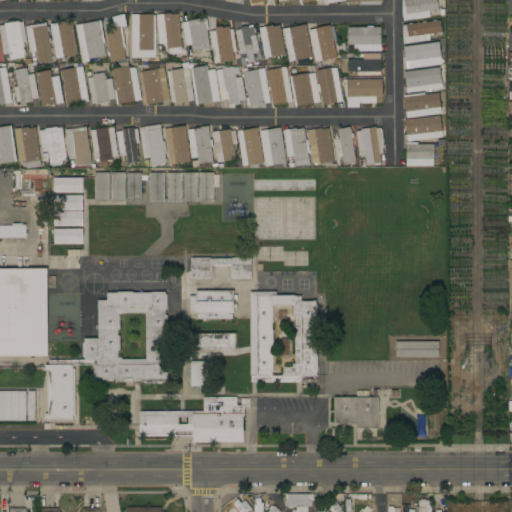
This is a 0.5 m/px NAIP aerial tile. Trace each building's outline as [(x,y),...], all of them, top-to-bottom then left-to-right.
[(436,0),(438,10),(429,11),(429,17),(402,21),(401,14),(401,0),(436,0)] [(181,47),(165,49),(164,44),(158,44),(155,15),(170,13),(170,15),(177,14),(181,47)] [(125,26),(120,26),(124,47),(122,47),(125,59),(127,58),(127,63),(118,63),(117,60),(110,62),(109,56),(107,56),(106,52),(108,52),(104,28),(113,27),(112,17),(123,14),(125,26)] [(155,57),(146,57),(146,62),(140,62),(140,57),(130,57),(130,14),(153,14),(153,15),(155,15),(155,57)] [(181,23),(187,22),(187,21),(204,18),(204,19),(206,19),(207,29),(206,30),(208,48),(209,50),(201,51),(201,49),(192,51),(191,45),(185,46),(181,23)] [(439,20),(441,32),(433,33),(434,39),(403,44),(402,38),(401,25),(439,20)] [(26,42),(22,42),(23,47),(22,47),(22,50),(23,49),(24,54),(23,54),(23,57),(10,59),(9,53),(2,54),(0,40),(0,25),(4,25),(4,24),(18,21),(18,22),(22,22),(26,42)] [(77,54),(62,57),(61,51),(54,52),(49,24),(64,21),(64,23),(71,21),(77,54)] [(99,21),(103,42),(102,42),(105,55),(88,58),(88,57),(80,58),(75,25),(99,21)] [(52,60),(37,63),(35,51),(29,53),(24,27),(45,23),(52,60)] [(232,54),(226,55),(226,59),(219,60),(216,41),(211,42),(209,29),(214,28),(214,25),(221,23),(222,26),(227,25),(232,54)] [(285,53),(283,54),(284,58),(283,59),(270,62),(271,63),(265,64),(258,27),(279,23),(285,53)] [(337,49),(335,50),(336,57),(339,56),(341,63),(334,65),(332,58),(320,60),(321,63),(315,64),(308,29),(332,23),(337,49)] [(234,30),(240,29),(240,28),(247,26),(252,25),(253,29),(254,29),(255,33),(254,34),(254,35),(255,35),(258,53),(260,52),(261,60),(254,62),(254,61),(247,63),(246,61),(245,61),(244,58),(246,58),(245,53),(239,54),(234,30)] [(311,57),(292,60),(293,65),(289,65),(289,62),(288,62),(282,29),(305,25),(311,57)] [(353,51),(353,45),(347,45),(347,27),(365,27),(365,25),(372,25),(372,27),(380,27),(380,51),(353,51)] [(445,34),(446,44),(469,43),(469,33),(445,34)] [(406,70),(405,63),(404,63),(403,55),(404,55),(403,50),(410,49),(410,50),(420,48),(420,47),(432,46),(433,51),(439,51),(440,58),(433,59),(433,62),(436,61),(436,65),(433,65),(433,66),(406,70)] [(356,75),(356,72),(347,72),(347,59),(362,59),(362,53),(379,53),(379,59),(380,59),(380,71),(380,75),(356,75)] [(159,69),(159,65),(163,64),(169,100),(146,104),(140,72),(159,69)] [(88,102),(66,105),(60,70),(82,66),(88,102)] [(140,100),(116,104),(114,90),(115,90),(111,69),(128,66),(128,68),(133,67),(135,68),(140,100)] [(219,101),(195,105),(191,83),(193,83),(191,68),(206,66),(207,70),(214,69),(219,101)] [(0,67),(5,67),(11,102),(0,104),(0,67)] [(245,100),(239,101),(240,104),(229,106),(227,92),(225,92),(222,77),(226,76),(224,68),(230,67),(233,67),(238,67),(239,74),(234,75),(235,78),(241,77),(245,100)] [(315,71),(336,67),(343,102),(322,106),(315,71)] [(439,67),(441,85),(442,85),(442,88),(406,93),(403,72),(439,67)] [(38,98),(31,99),(32,101),(20,103),(20,101),(16,102),(13,87),(17,86),(14,70),(26,68),(27,75),(33,74),(38,98)] [(193,100),(187,101),(187,102),(175,104),(175,102),(170,103),(166,71),(188,68),(193,100)] [(292,100),(287,101),(287,104),(287,105),(281,106),(281,105),(275,106),(270,77),(269,77),(268,75),(269,75),(269,73),(274,72),(274,70),(281,68),(282,72),(283,72),(283,76),(282,76),(284,82),(289,81),(292,100)] [(270,102),(263,104),(264,104),(249,107),(249,105),(246,105),(245,98),(247,97),(243,72),(257,69),(259,80),(265,79),(270,102)] [(447,110),(469,109),(469,96),(470,96),(470,69),(446,70),(447,110)] [(49,70),(50,77),(58,76),(63,103),(48,105),(48,104),(41,105),(35,73),(49,70)] [(86,78),(92,77),(91,75),(103,73),(105,80),(111,79),(114,99),(108,100),(109,102),(96,104),(96,103),(91,104),(86,78)] [(319,102),(294,107),(289,76),(307,73),(308,74),(314,73),(319,102)] [(382,79),(382,96),(381,96),(381,103),(358,103),(358,108),(346,108),(346,97),(344,97),(344,80),(382,79)] [(424,93),(424,95),(438,93),(440,106),(443,106),(445,114),(440,115),(440,114),(406,119),(403,95),(424,93)] [(439,116),(442,138),(406,142),(404,120),(439,116)] [(160,124),(162,142),(164,141),(166,154),(164,154),(166,164),(151,167),(149,157),(142,158),(138,127),(160,124)] [(13,147),(12,147),(14,162),(0,163),(0,127),(10,126),(13,147)] [(189,161),(174,163),(174,167),(170,167),(170,164),(169,164),(164,129),(184,126),(189,161)] [(198,164),(197,157),(191,158),(187,130),(200,128),(200,127),(207,126),(210,140),(212,147),(210,147),(212,162),(198,164)] [(40,167),(26,169),(25,161),(18,162),(13,129),(27,127),(28,128),(35,127),(40,167)] [(66,158),(64,158),(64,160),(61,161),(62,163),(61,163),(62,167),(50,168),(50,165),(49,165),(47,151),(41,152),(38,131),(44,130),(44,129),(56,127),(56,128),(61,127),(66,158)] [(91,164),(69,167),(69,162),(75,161),(75,159),(68,159),(64,130),(85,127),(91,164)] [(114,148),(110,149),(112,160),(100,162),(99,159),(96,159),(97,161),(93,162),(89,131),(95,130),(95,129),(107,127),(107,130),(111,129),(114,148)] [(350,133),(352,133),(353,138),(351,138),(355,163),(342,165),(341,156),(335,157),(332,139),(338,138),(337,129),(349,127),(350,133)] [(354,131),(360,131),(360,129),(375,127),(375,128),(379,128),(381,142),(380,143),(382,154),(379,154),(380,163),(380,164),(374,165),(373,163),(366,165),(364,155),(358,156),(354,131)] [(121,131),(121,129),(133,128),(133,129),(137,129),(139,143),(136,143),(136,144),(137,149),(136,149),(138,162),(126,164),(125,155),(122,156),(123,164),(119,165),(115,132),(121,131)] [(286,163),(265,167),(265,168),(242,168),(236,131),(257,128),(262,162),(264,162),(259,131),(280,128),(286,163)] [(282,130),(296,128),(296,129),(303,128),(305,140),(307,140),(309,153),(307,153),(309,164),(295,166),(294,166),(288,167),(282,130)] [(333,161),(312,164),(306,130),(321,128),(321,129),(328,128),(333,161)] [(236,143),(232,144),(235,159),(223,161),(221,152),(215,153),(213,141),(219,140),(217,131),(230,129),(230,131),(234,131),(236,143)] [(446,130),(446,140),(471,140),(471,129),(446,130)] [(405,166),(405,143),(417,143),(417,144),(433,144),(433,159),(433,166),(405,166)] [(28,179),(28,186),(22,186),(22,179),(22,170),(46,170),(46,179),(28,179)] [(108,172),(109,202),(94,202),(94,173),(108,172)] [(124,172),(125,202),(110,202),(110,172),(124,172)] [(148,172),(163,172),(164,202),(149,202),(148,172)] [(166,201),(166,172),(181,172),(182,201),(166,201)] [(182,172),(197,172),(197,201),(183,201),(182,172)] [(198,172),(213,172),(214,200),(199,200),(198,172)] [(140,173),(141,201),(126,201),(126,173),(140,173)] [(53,193),(53,178),(82,178),(82,193),(53,193)] [(447,204),(469,204),(469,183),(447,183),(447,204)] [(53,210),(53,195),(82,196),(82,210),(53,210)] [(53,226),(53,211),(82,211),(82,226),(53,226)] [(0,238),(0,225),(9,225),(9,226),(25,226),(25,238),(0,238)] [(82,244),(53,244),(53,229),(82,229),(82,244)] [(250,279),(231,279),(231,265),(210,265),(210,279),(190,279),(190,258),(210,258),(210,259),(230,259),(230,258),(250,258),(250,279)] [(0,356),(0,269),(46,270),(45,356),(0,356)] [(206,319),(206,321),(202,321),(202,319),(196,319),(196,313),(189,313),(189,296),(195,296),(195,291),(233,291),(233,295),(236,295),(236,300),(233,300),(233,304),(236,304),(236,309),(232,309),(232,319),(206,319)] [(143,383),(143,382),(140,382),(140,384),(132,384),(132,382),(115,382),(115,380),(113,380),(113,381),(98,381),(98,379),(94,379),(94,368),(92,368),(92,365),(72,365),(72,369),(74,369),(74,415),(72,415),(72,419),(44,419),(44,414),(47,414),(47,371),(44,371),(44,365),(48,365),(48,360),(83,360),(82,342),(83,342),(83,338),(97,338),(97,300),(106,300),(106,293),(117,293),(117,292),(132,292),(132,293),(150,293),(150,292),(165,292),(165,295),(166,295),(166,309),(165,309),(165,316),(166,316),(166,330),(164,330),(164,337),(166,337),(166,348),(165,348),(165,365),(166,365),(166,380),(165,380),(165,382),(161,382),(161,383),(143,383)] [(249,292),(276,292),(276,295),(294,295),(294,296),(301,296),(301,301),(317,301),(317,373),(315,373),(315,376),(301,377),(301,382),(250,383),(249,292)] [(235,333),(235,350),(190,351),(190,333),(235,333)] [(394,356),(437,356),(437,341),(394,341),(394,356)] [(208,361),(209,386),(190,386),(189,361),(208,361)] [(0,420),(0,390),(33,390),(34,420),(0,420)] [(106,393),(106,422),(91,422),(91,393),(106,393)] [(129,422),(114,422),(114,394),(129,394),(129,422)] [(192,442),(192,431),(175,431),(175,436),(139,437),(139,411),(203,411),(202,397),(236,397),(236,405),(241,405),(241,399),(248,399),(249,407),(244,407),(244,417),(242,417),(242,442),(192,442)] [(378,397),(378,429),(355,429),(355,424),(333,424),(333,397),(378,397)] [(441,438),(426,438),(425,409),(440,408),(441,438)] [(312,494),(312,501),(311,500),(311,506),(307,506),(307,511),(295,511),(295,507),(284,507),(284,500),(285,500),(285,494),(295,494),(312,494)] [(252,511),(252,495),(258,495),(258,496),(262,496),(262,511),(257,511),(252,511)] [(344,511),(344,496),(348,496),(348,497),(353,497),(353,499),(354,499),(354,510),(354,511),(344,511)] [(239,511),(232,502),(236,498),(240,504),(244,501),(252,511),(250,511),(239,511)] [(418,511),(418,500),(420,500),(420,499),(424,499),(424,500),(430,500),(430,511),(418,511)] [(330,511),(326,506),(333,501),(339,509),(340,511),(330,511)] [(369,506),(369,511),(358,511),(366,503),(369,506)]
